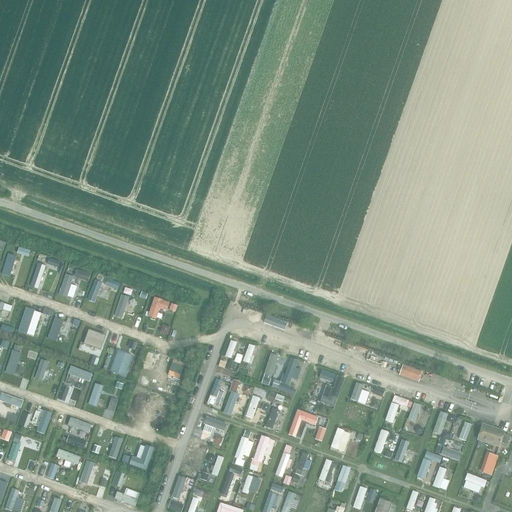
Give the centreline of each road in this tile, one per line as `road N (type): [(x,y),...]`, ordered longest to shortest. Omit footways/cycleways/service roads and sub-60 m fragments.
road 1 (unclassified): [(511,384),(0,202)]
road 2 (track): [(194,408),(359,468)]
road 3 (track): [(364,470),(479,511)]
